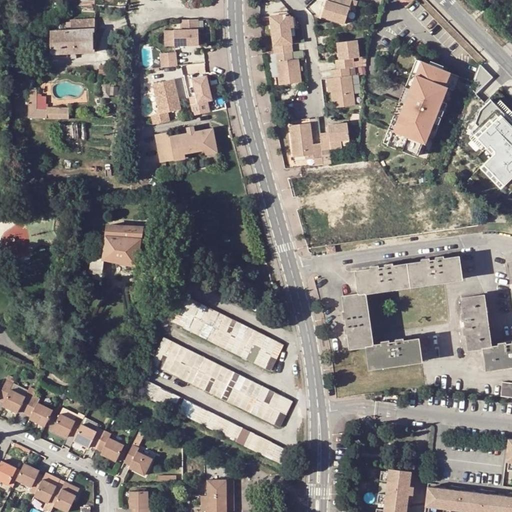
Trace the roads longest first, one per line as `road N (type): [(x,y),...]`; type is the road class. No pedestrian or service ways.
road 1 (tertiary): [(236,0),(246,101),(315,357),(319,412)]
road 2 (unclassified): [(319,412),(357,409),(511,428)]
road 3 (residential): [(107,511),(107,483),(0,428)]
road 4 (residential): [(287,0),(305,27),(315,91),(311,105),(300,107)]
